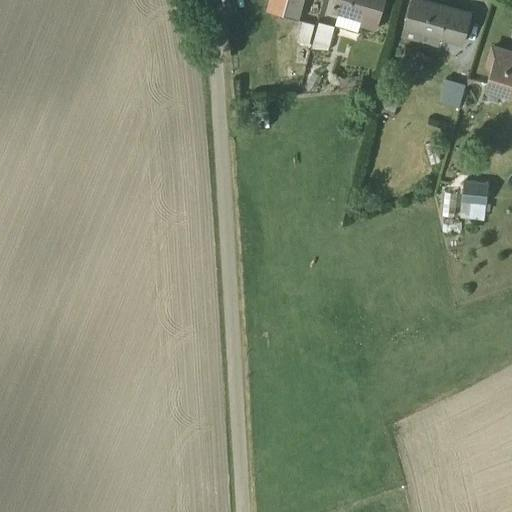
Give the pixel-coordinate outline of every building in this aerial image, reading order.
[(284,0),(281,17),(298,21),(304,0),(284,0)] [(337,15),(334,26),(356,33),(358,27),(375,31),(384,0),(334,0),(331,13),(337,15)] [(419,0),(411,0),(401,37),(436,47),(439,40),(461,46),(469,13),(419,0)] [(313,26),(301,23),(296,43),(307,46),(313,26)] [(304,68),(322,69),(324,51),(326,51),(333,28),(317,23),(309,48),(304,68)] [(304,68),(308,49),(295,48),(294,67),(304,68)] [(511,56),(510,53),(492,48),(486,68),(490,70),(483,92),(511,101),(511,56)] [(392,117),(398,95),(382,91),(376,113),(392,117)] [(440,216),(483,218),(484,191),(442,189),(440,216)]
